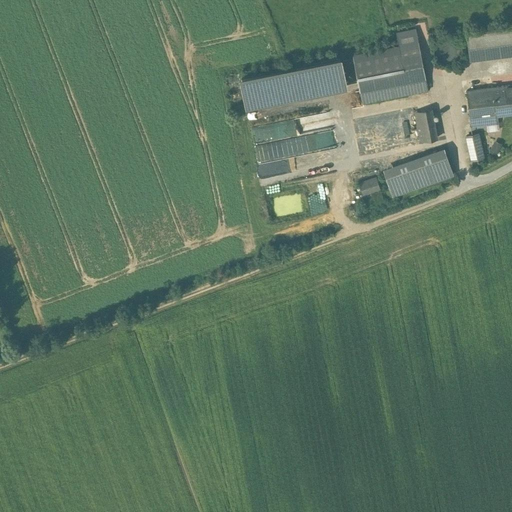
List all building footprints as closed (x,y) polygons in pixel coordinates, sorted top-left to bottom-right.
[(511,28),(467,34),(470,59),(511,53),(511,28)] [(434,53),(435,59),(439,63),(444,66),(450,66),(456,64),(460,60),(462,55),(462,50),(460,44),(456,40),(451,38),(446,38),(441,40),(437,43),(434,48),(434,53)] [(418,43),(353,55),(355,62),(360,90),(425,77),(418,43)] [(340,58),(241,77),(247,108),(345,89),(340,58)] [(425,77),(360,90),(363,102),(427,90),(425,77)] [(511,84),(466,90),(470,117),(487,115),(497,113),(511,111),(511,84)] [(431,110),(415,114),(420,141),(437,138),(431,110)] [(497,113),(487,115),(488,124),(498,123),(497,113)] [(487,115),(470,117),(471,126),(488,124),(487,115)] [(478,133),(466,135),(471,159),(484,157),(478,133)] [(500,146),(494,143),(491,150),(497,152),(500,146)] [(443,147),(384,167),(393,194),(452,174),(443,147)] [(375,178),(361,182),(364,192),(379,187),(375,178)]
